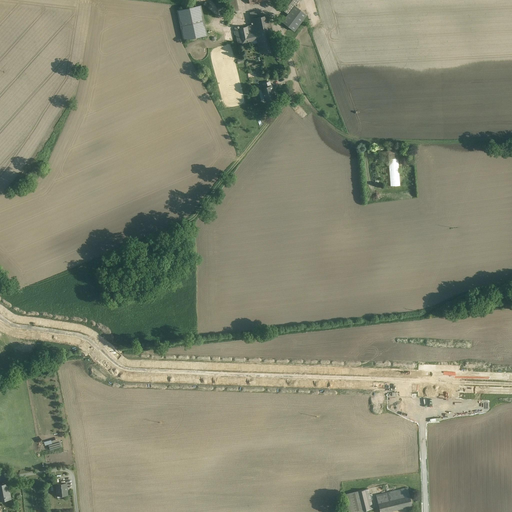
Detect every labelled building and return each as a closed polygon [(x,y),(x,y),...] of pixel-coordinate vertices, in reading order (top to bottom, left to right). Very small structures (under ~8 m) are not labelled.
[(239,10),(236,0),(228,0),(232,12),(239,10)] [(286,0),(281,8),(289,14),(296,6),(300,0),(286,0)] [(206,35),(200,6),(179,11),(185,40),(206,35)] [(308,15),(296,6),(289,14),(283,22),(295,31),(308,15)] [(258,18),(253,19),(254,25),(256,33),(257,39),(260,53),(275,49),(268,15),(258,18)] [(235,35),(236,40),(241,39),(242,43),(257,39),(256,33),(249,34),(247,26),(233,30),(235,35)] [(271,86),(265,88),(262,89),(265,101),(275,98),(274,95),(273,90),(272,90),(271,86)] [(400,185),(397,150),(387,151),(390,186),(400,185)] [(66,483),(56,484),(57,494),(62,493),(62,495),(68,495),(66,483)] [(4,484),(0,485),(0,497),(10,496),(8,484),(4,484)] [(408,488),(382,494),(384,501),(407,495),(409,495),(408,488)] [(368,489),(351,493),(355,511),(358,511),(359,511),(373,509),(368,489)] [(358,511),(359,511),(358,511),(355,511),(351,493),(345,495),(345,496),(349,511),(358,511)] [(384,501),(378,502),(380,511),(386,511),(412,506),(409,495),(407,495),(384,501)]
